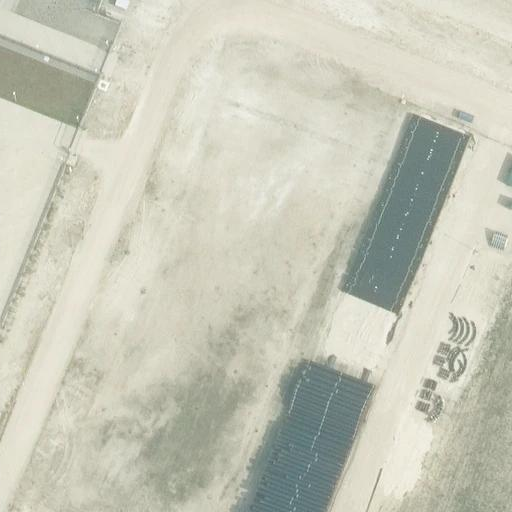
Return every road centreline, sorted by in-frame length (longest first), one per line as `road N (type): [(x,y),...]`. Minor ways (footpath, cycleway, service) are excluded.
road 1 (unclassified): [(511,115),(265,18),(210,21),(172,51),(156,81),(98,250)]
road 2 (track): [(351,511),(511,119)]
road 3 (unclassified): [(98,250),(47,357),(50,393),(78,416),(100,415),(122,405),(135,386),(138,370),(105,284)]
